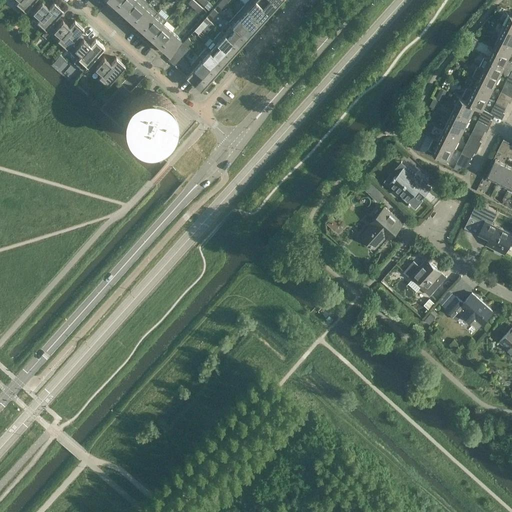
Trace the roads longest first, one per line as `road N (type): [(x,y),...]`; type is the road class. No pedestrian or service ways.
road 1 (secondary): [(0,403),(186,196)]
road 2 (residential): [(73,0),(199,112)]
road 3 (residential): [(301,0),(199,112)]
road 4 (residential): [(511,297),(479,280),(427,232),(452,204)]
road 5 (secondary): [(267,106),(362,0)]
